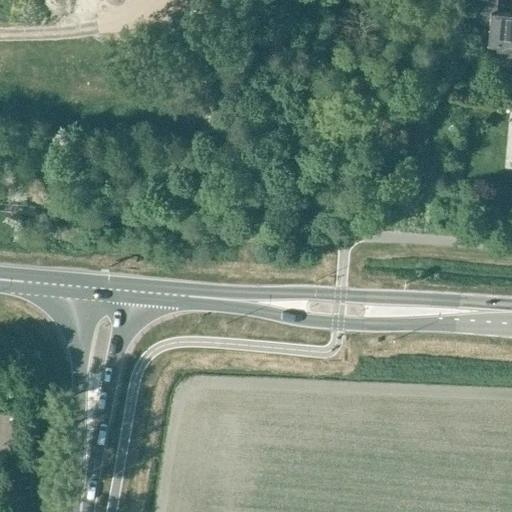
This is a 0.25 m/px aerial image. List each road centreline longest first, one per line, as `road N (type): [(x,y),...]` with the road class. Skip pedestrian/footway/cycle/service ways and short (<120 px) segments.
road 1 (tertiary): [(228,300),(338,324),(511,331)]
road 2 (tertiary): [(511,306),(310,294),(228,300)]
road 3 (primary): [(81,501),(135,292)]
road 4 (primary): [(79,287),(81,501)]
